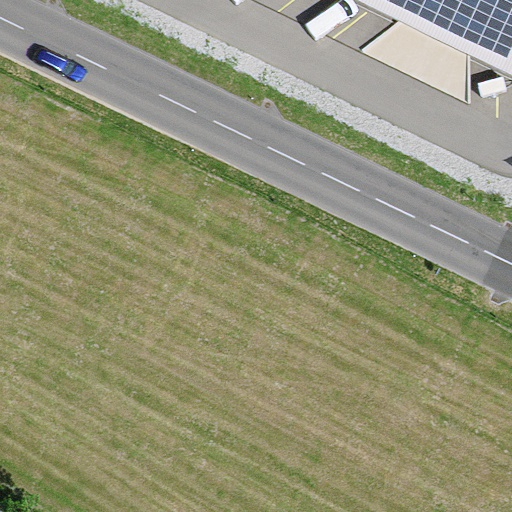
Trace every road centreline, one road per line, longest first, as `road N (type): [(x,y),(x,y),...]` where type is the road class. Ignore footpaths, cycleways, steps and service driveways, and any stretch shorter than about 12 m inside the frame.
road 1 (secondary): [(0,18),(511,264)]
road 2 (unknown): [(296,0),(511,99)]
